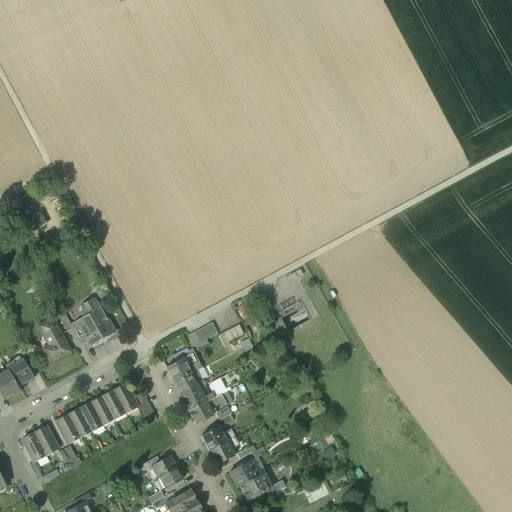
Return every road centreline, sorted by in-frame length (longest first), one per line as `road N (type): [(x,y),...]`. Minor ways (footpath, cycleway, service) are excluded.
road 1 (track): [(145,346),(511,148)]
road 2 (track): [(145,346),(0,70)]
road 3 (residential): [(238,511),(145,346)]
road 4 (residential): [(0,427),(145,346)]
